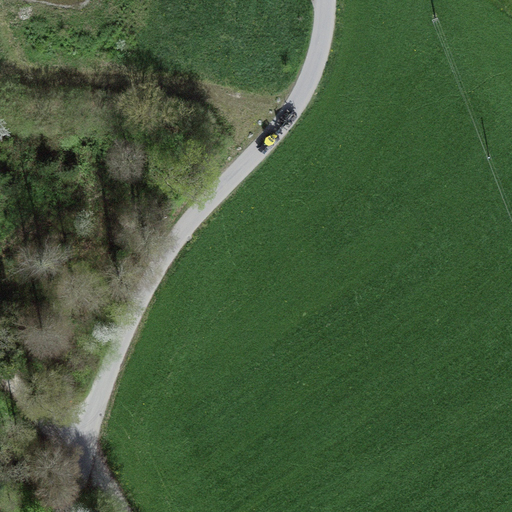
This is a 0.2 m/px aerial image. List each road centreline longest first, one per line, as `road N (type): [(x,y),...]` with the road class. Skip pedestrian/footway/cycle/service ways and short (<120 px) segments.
road 1 (residential): [(325,0),(302,93),(131,300),(60,511)]
road 2 (track): [(109,511),(76,459),(0,383)]
